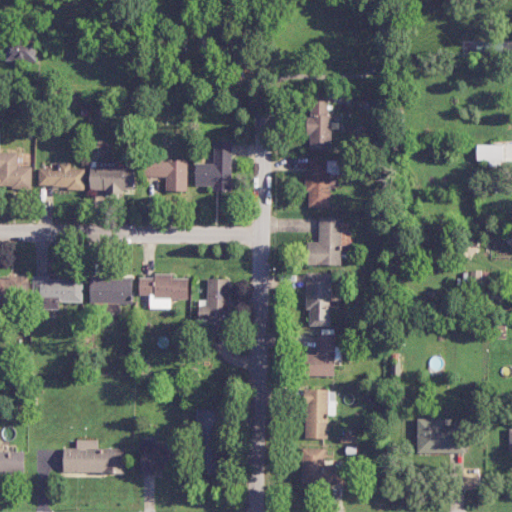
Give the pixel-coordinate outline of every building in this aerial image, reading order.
[(5,61),(37,62),(38,40),(6,39),(5,61)] [(332,150),(331,114),(328,114),(328,100),(311,101),(311,114),(308,114),(308,150),(332,150)] [(195,186),(214,186),(214,191),(231,191),(233,140),(214,140),(214,163),(196,163),(195,186)] [(503,145),(477,145),(477,160),(504,160),(503,145)] [(18,152),(0,151),(0,187),(32,188),(32,166),(18,166),(18,152)] [(308,207),(330,207),(330,173),(339,173),(339,162),(327,161),(327,158),(309,158),(309,172),(305,172),(305,192),(308,192),(308,207)] [(188,191),(188,159),(144,160),(144,177),(166,177),(166,191),(188,191)] [(90,190),(106,190),(105,193),(123,194),(123,190),(135,190),(136,164),(126,164),(126,168),(118,168),(118,161),(98,161),(97,168),(91,168),(90,190)] [(85,188),(85,168),(71,168),(71,163),(59,163),(59,168),(39,168),(39,188),(85,188)] [(307,264),(341,265),(342,217),(319,216),(319,242),(308,241),(307,264)] [(332,273),(306,272),(305,309),(309,310),(309,326),(330,326),(332,273)] [(139,277),(139,295),(150,295),(150,308),(171,308),(171,299),(188,299),(188,278),(173,278),(173,273),(155,273),(155,278),(139,277)] [(29,277),(0,276),(0,304),(28,305),(29,277)] [(83,301),(82,277),(36,278),(37,309),(59,309),(59,302),(83,301)] [(90,303),(133,304),(133,278),(91,277),(90,303)] [(207,301),(199,301),(199,321),(206,321),(206,333),(228,333),(228,278),(208,278),(207,301)] [(318,334),(317,354),(306,354),(305,375),(334,376),(335,335),(318,334)] [(327,439),(328,389),(306,389),(304,438),(327,439)] [(199,473),(221,474),(222,409),(200,409),(199,473)] [(418,453),(465,452),(465,426),(444,426),(444,418),(417,419),(418,453)] [(158,473),(158,466),(179,467),(179,446),(157,445),(157,438),(141,438),(141,473),(158,473)] [(64,447),(63,472),(125,473),(125,448),(98,448),(98,440),(77,440),(77,447),(64,447)] [(302,484),(345,484),(345,465),(324,465),(324,448),(302,448),(302,484)] [(0,473),(25,473),(25,451),(0,450),(0,473)]
